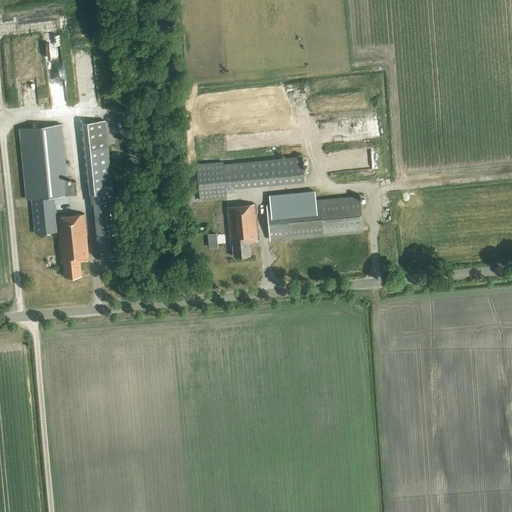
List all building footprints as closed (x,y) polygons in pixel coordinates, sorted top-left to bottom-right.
[(94,56),(93,49),(72,52),(73,59),(94,56)] [(35,76),(26,76),(27,102),(36,101),(35,76)] [(294,83),(284,84),(284,94),(294,93),(294,83)] [(296,88),(296,97),(304,97),(304,88),(296,88)] [(130,111),(115,113),(116,121),(131,119),(130,111)] [(113,201),(104,120),(79,123),(87,193),(93,193),(97,244),(99,259),(119,257),(113,201)] [(76,177),(72,133),(62,134),(61,125),(19,129),(26,199),(31,199),(35,234),(58,231),(61,262),(63,262),(64,277),(81,275),(79,260),(88,259),(84,215),(64,217),(62,204),(55,204),(54,196),(77,194),(75,177),(76,177)] [(302,157),(223,165),(223,163),(196,165),(199,201),(226,198),(225,184),(304,176),(302,157)] [(310,193),(269,196),(269,206),(267,206),(270,239),(283,238),(283,239),(363,231),(360,198),(311,202),(310,193)] [(227,206),(230,246),(233,246),(234,257),(250,255),(248,242),(257,241),(254,204),(227,206)]
